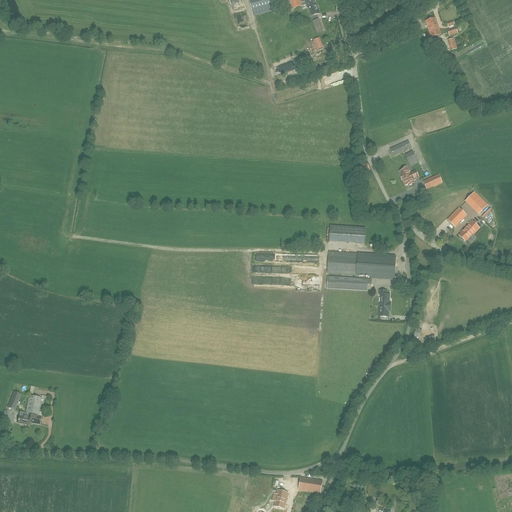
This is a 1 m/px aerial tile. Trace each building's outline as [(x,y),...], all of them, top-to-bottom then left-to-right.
[(248,0),(253,17),(279,9),(276,0),(248,0)] [(309,8),(316,5),(315,5),(313,0),(309,0),(305,2),(302,3),(300,0),(288,0),(292,10),(302,6),(303,7),(306,6),(307,8),(309,8)] [(312,17),(319,14),(316,5),(309,8),(312,17)] [(425,21),(428,30),(431,38),(441,35),(435,18),(425,21)] [(457,34),(455,28),(447,30),(449,36),(457,34)] [(317,50),(323,48),(319,38),(313,40),(317,50)] [(454,39),(449,40),(447,41),(450,51),(457,49),(454,39)] [(440,55),(446,48),(440,43),(434,51),(440,55)] [(393,157),(411,149),(408,141),(390,150),(393,157)] [(410,167),(418,163),(413,151),(405,155),(410,167)] [(362,174),(370,171),(367,164),(359,167),(362,174)] [(399,172),(401,176),(400,176),(402,180),(403,180),(405,186),(409,184),(410,186),(414,184),(412,180),(418,177),(416,172),(410,174),(407,168),(402,169),(403,171),(399,172)] [(427,190),(432,188),(442,183),(438,176),(423,183),(427,190)] [(466,202),(479,214),(487,206),(474,193),(466,202)] [(490,208),(480,217),(486,222),(495,213),(490,208)] [(455,227),(466,216),(459,209),(448,220),(455,227)] [(464,242),(465,241),(465,242),(470,237),(471,238),(479,229),(472,221),(464,229),(465,230),(459,236),(462,239),(462,240),(464,242)] [(330,226),(329,242),(364,244),(365,229),(330,226)] [(395,257),(372,255),(358,254),(329,252),(327,274),(356,276),(387,278),(387,280),(394,280),(395,257)] [(372,279),(327,277),(326,289),(371,292),(372,279)] [(380,307),(390,308),(391,303),(388,302),(389,295),(387,295),(387,291),(379,291),(379,295),(381,295),(380,307)] [(390,312),(390,308),(380,307),(379,307),(379,317),(388,317),(388,312),(390,312)] [(414,336),(420,338),(422,331),(417,329),(414,336)] [(21,395),(14,392),(7,408),(14,411),(21,395)] [(39,425),(40,417),(37,417),(37,415),(38,415),(39,408),(42,408),(43,399),(29,396),(26,413),(25,417),(19,416),(17,423),(29,425),(29,423),(39,425)] [(301,478),(300,482),(299,490),(320,494),(322,481),(301,478)] [(288,493),(277,491),(274,506),(284,509),(288,493)]
